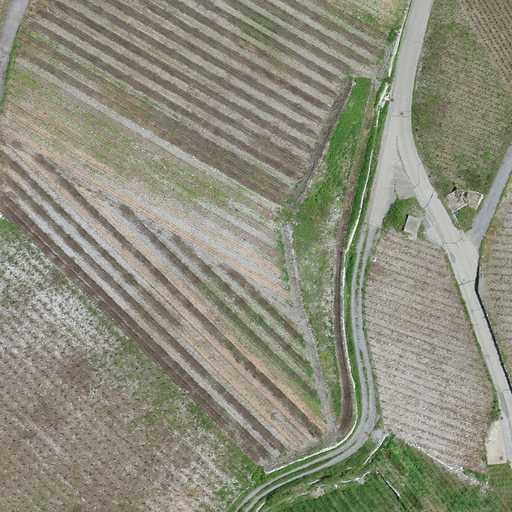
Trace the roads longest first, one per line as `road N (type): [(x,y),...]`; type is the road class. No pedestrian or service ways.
road 1 (track): [(404,122),(394,127),(359,270),(368,403),(357,444),(287,475),(242,511)]
road 2 (track): [(511,418),(427,196)]
road 3 (unclassified): [(425,0),(405,78),(404,122),(427,196)]
